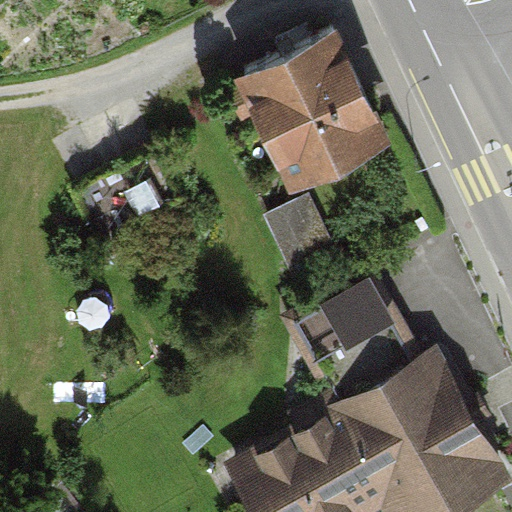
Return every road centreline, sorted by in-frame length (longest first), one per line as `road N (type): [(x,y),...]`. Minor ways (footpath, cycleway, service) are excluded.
road 1 (track): [(0,103),(132,75),(297,0)]
road 2 (secondary): [(511,192),(423,30)]
